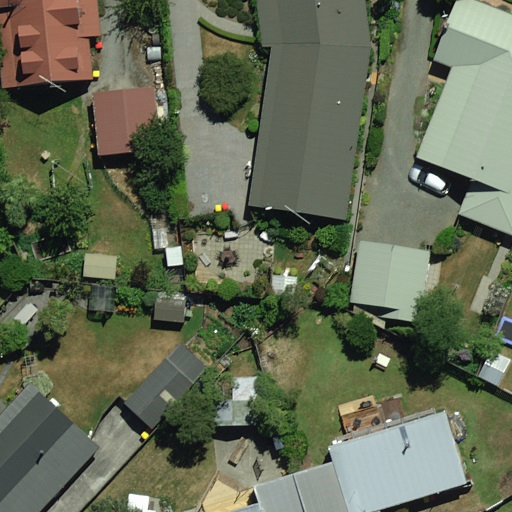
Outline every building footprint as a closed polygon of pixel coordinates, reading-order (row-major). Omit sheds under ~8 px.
[(80,0),(8,0),(16,90),(88,84),(80,0)] [(362,0),(270,0),(241,208),(332,221),(362,0)] [(511,8),(488,0),(462,0),(409,152),(511,187),(511,8)] [(143,91),(80,96),(86,158),(149,152),(143,91)] [(419,251),(347,238),(336,299),(408,312),(419,251)] [(18,383),(0,401),(0,511),(23,511),(86,450),(18,383)] [(269,480),(278,511),(365,511),(467,482),(441,393),(331,425),(341,460),(269,480)] [(222,511),(220,503),(189,511),(222,511)]
